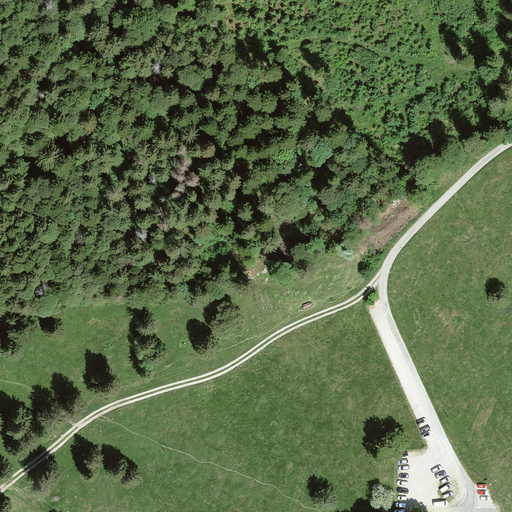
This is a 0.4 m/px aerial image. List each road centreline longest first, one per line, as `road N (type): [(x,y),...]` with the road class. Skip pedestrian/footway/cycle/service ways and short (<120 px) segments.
road 1 (unclassified): [(457,511),(467,509),(471,485),(385,309),(384,271),(440,200),(511,139)]
road 2 (track): [(384,271),(356,298),(278,332),(226,367),(99,412)]
